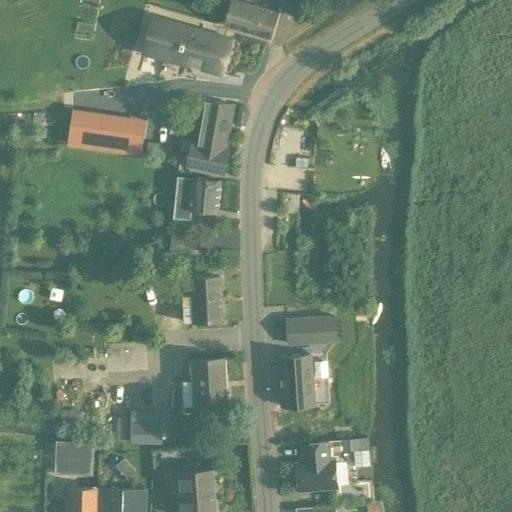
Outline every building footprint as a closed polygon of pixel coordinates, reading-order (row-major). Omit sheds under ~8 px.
[(230,0),(223,23),(270,37),(281,0),(230,0)] [(155,17),(145,51),(222,73),(232,39),(155,17)] [(191,141),(187,164),(224,172),(228,149),(225,149),(235,101),(207,97),(196,142),(191,141)] [(140,152),(144,121),(73,111),(69,142),(140,152)] [(168,156),(170,144),(148,141),(146,153),(168,156)] [(177,176),(173,216),(190,218),(191,208),(216,210),(219,180),(177,176)] [(173,233),(172,250),(188,252),(189,235),(173,233)] [(194,320),(222,319),(220,275),(192,277),(193,305),(183,306),(183,321),(194,320)] [(288,343),(337,341),(336,315),(286,317),(288,343)] [(312,354),(280,356),(283,406),(315,404),(312,354)] [(224,357),(192,358),(194,407),(227,406),(224,357)] [(130,442),(162,442),(163,411),(131,410),(130,442)] [(343,448),(347,448),(368,446),(367,436),(346,438),(342,438),(343,448)] [(94,441),(84,440),(56,439),(56,440),(54,473),(65,473),(68,468),(93,469),(94,441)] [(304,462),(297,462),(299,491),(338,488),(336,460),(331,460),(329,441),(303,442),(304,462)] [(233,453),(243,452),(242,444),(233,445),(233,453)] [(182,511),(214,511),(212,469),(180,471),(182,511)] [(105,511),(106,487),(66,486),(65,511),(105,511)] [(145,511),(146,488),(106,487),(105,511),(145,511)]
